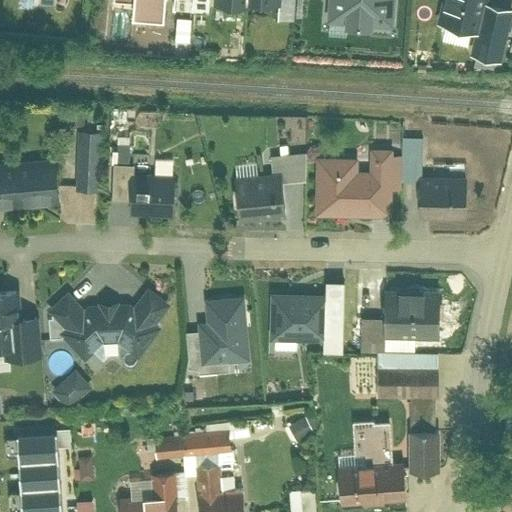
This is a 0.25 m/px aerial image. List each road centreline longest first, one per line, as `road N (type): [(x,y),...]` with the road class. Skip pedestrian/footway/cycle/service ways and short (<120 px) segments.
road 1 (residential): [(508,255),(75,241),(0,248)]
road 2 (residential): [(508,255),(456,511)]
